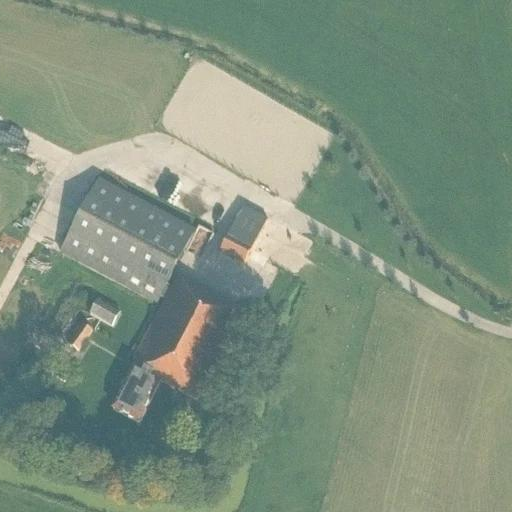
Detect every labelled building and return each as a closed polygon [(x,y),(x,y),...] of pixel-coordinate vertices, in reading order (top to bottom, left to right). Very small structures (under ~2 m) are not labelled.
[(99,183),(60,256),(155,307),(162,294),(168,297),(170,292),(164,289),(194,234),(99,183)] [(243,269),(267,223),(242,210),(218,254),(243,269)] [(178,278),(170,292),(168,297),(132,362),(136,364),(112,412),(138,426),(159,384),(196,402),(241,316),(225,307),(227,304),(178,278)] [(112,329),(119,316),(96,303),(89,317),(112,329)] [(77,354),(90,334),(69,319),(54,340),(77,354)]
